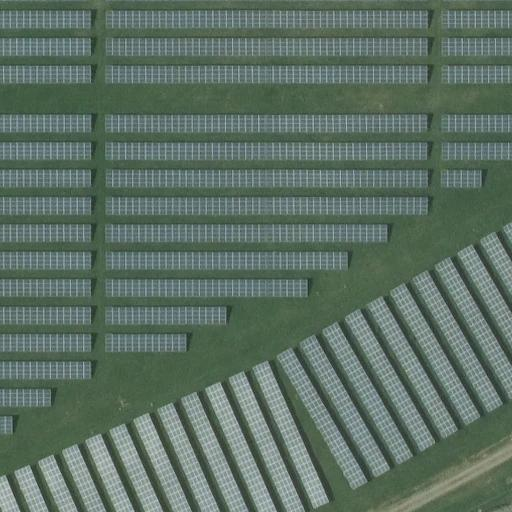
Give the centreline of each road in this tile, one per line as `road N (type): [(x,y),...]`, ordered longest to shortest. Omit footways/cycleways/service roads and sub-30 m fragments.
road 1 (track): [(511,208),(262,336),(0,452)]
road 2 (track): [(511,102),(0,102)]
road 3 (track): [(101,408),(103,0)]
road 4 (track): [(439,0),(438,246)]
